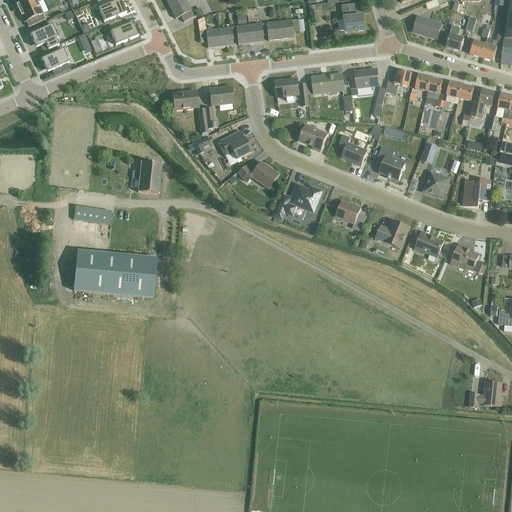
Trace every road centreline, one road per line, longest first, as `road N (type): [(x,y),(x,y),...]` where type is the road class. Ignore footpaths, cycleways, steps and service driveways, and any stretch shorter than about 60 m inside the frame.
road 1 (unclassified): [(511,375),(203,207),(165,204)]
road 2 (residential): [(511,234),(450,224),(286,157),(261,130),(250,66)]
road 3 (residential): [(250,66),(394,48)]
road 4 (residential): [(161,43),(32,97)]
road 5 (residential): [(511,80),(394,48)]
